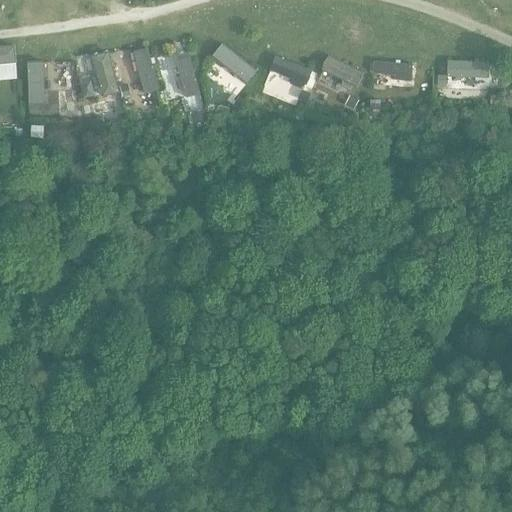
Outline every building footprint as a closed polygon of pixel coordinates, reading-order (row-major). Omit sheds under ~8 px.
[(213,54),(247,83),(259,69),(224,41),(213,54)] [(0,78),(19,77),(16,43),(0,44),(0,78)] [(134,49),(145,92),(161,88),(150,45),(134,49)] [(321,83),(359,91),(364,65),(327,57),(321,83)] [(492,60),(449,58),(448,75),(491,77),(492,60)] [(30,104),(47,104),(46,59),(29,59),(30,104)] [(415,85),(414,59),(375,60),(375,85),(415,85)] [(446,77),(437,77),(437,87),(446,87),(446,77)] [(127,86),(119,87),(122,97),(130,95),(127,86)] [(301,91),(297,100),(305,104),(309,94),(301,91)] [(238,99),(232,108),(239,113),(245,104),(238,99)] [(370,101),(370,111),(378,111),(378,101),(370,101)] [(201,115),(192,117),(193,125),(203,123),(201,115)]
